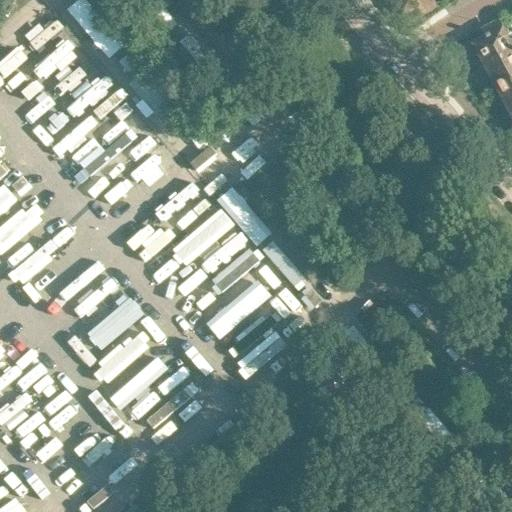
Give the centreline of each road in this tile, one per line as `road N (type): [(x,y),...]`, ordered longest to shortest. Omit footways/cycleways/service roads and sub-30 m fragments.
road 1 (unclassified): [(506,511),(336,315)]
road 2 (unclassified): [(65,0),(217,178)]
road 3 (unclassified): [(511,415),(389,273)]
road 4 (unclassified): [(389,273),(268,132)]
road 5 (unclassified): [(336,315),(217,178)]
road 6 (unclassified): [(511,190),(398,58)]
road 7 (unclassified): [(268,132),(161,0)]
